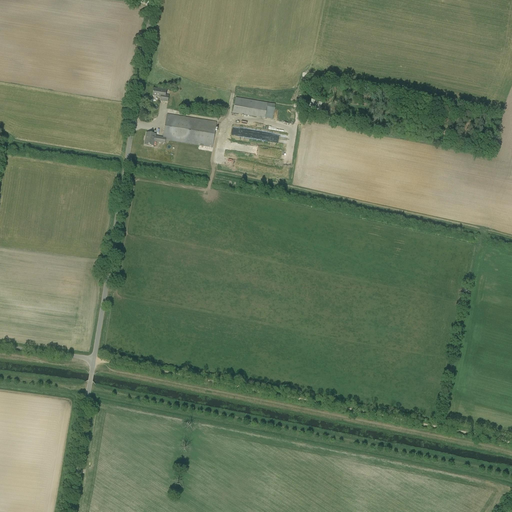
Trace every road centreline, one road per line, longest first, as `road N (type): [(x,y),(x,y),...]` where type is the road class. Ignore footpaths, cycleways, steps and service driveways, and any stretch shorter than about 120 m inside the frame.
road 1 (track): [(511,443),(93,359)]
road 2 (unclassified): [(93,359),(151,0)]
road 3 (unclassified): [(68,511),(93,359)]
road 4 (track): [(0,376),(150,399)]
